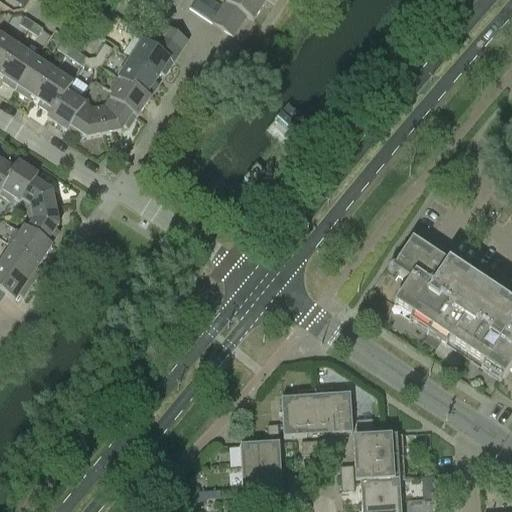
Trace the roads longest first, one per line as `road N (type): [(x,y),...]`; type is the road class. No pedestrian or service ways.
road 1 (tertiary): [(271,289),(511,7)]
road 2 (tertiary): [(489,0),(255,278)]
road 3 (tertiary): [(255,278),(64,511)]
road 4 (tertiary): [(90,511),(271,289)]
road 5 (residential): [(116,192),(210,42),(142,0)]
road 6 (residential): [(477,430),(271,289)]
road 7 (residential): [(0,331),(28,321),(116,192)]
road 8 (residential): [(116,192),(0,120)]
road 9 (residential): [(229,261),(116,192)]
